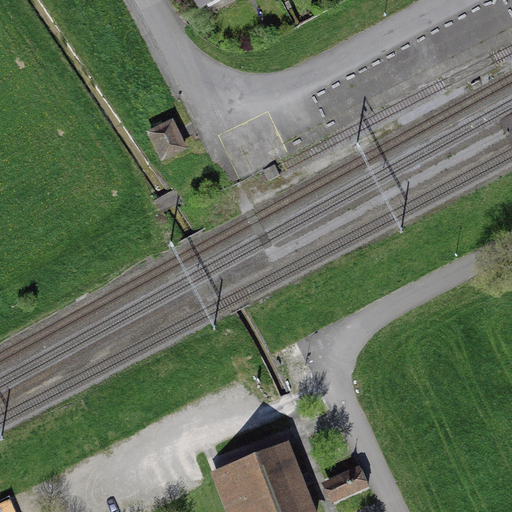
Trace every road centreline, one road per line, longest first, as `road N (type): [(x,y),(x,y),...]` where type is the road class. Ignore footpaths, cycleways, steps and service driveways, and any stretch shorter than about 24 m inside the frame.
road 1 (residential): [(151,0),(200,78),(233,100),(267,102),(468,0)]
road 2 (unclassified): [(333,357),(357,332),(511,250)]
road 3 (residential): [(393,511),(335,386),(333,357)]
